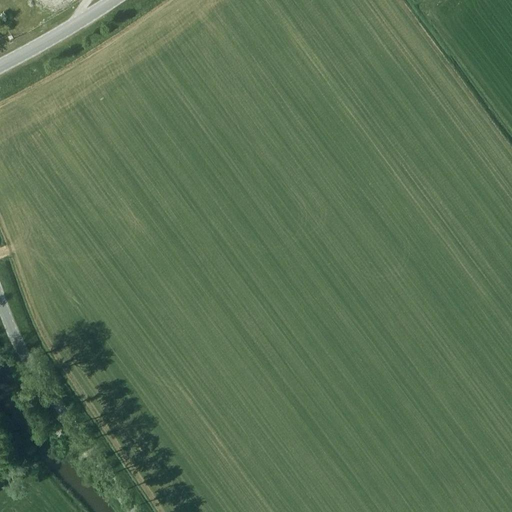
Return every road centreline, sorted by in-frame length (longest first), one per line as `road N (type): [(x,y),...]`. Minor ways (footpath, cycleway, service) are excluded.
road 1 (tertiary): [(129,511),(21,348),(0,300)]
road 2 (tertiary): [(0,67),(114,0)]
